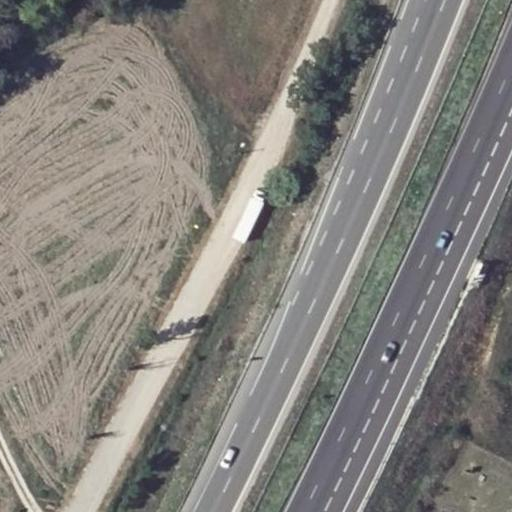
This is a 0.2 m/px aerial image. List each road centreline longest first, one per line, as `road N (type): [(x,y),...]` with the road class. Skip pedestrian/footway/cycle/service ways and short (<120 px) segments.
road 1 (unclassified): [(77,511),(324,0)]
road 2 (motorway): [(447,0),(312,318),(214,511)]
road 3 (motorway): [(320,511),(511,88)]
